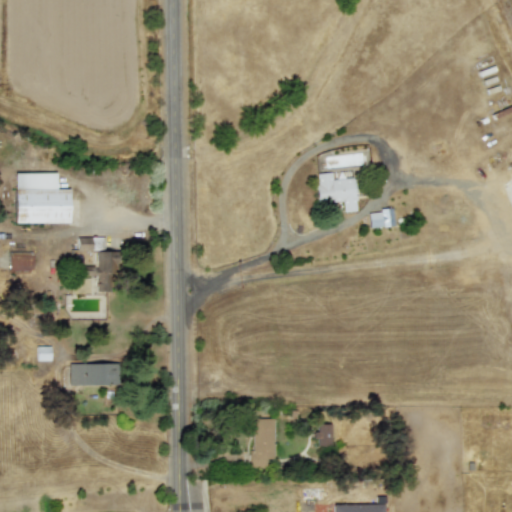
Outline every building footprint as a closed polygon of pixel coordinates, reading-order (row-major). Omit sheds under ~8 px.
[(13,173),(13,223),(67,222),(67,188),(53,189),(53,172),(13,173)] [(355,210),(352,177),(330,179),(329,172),(313,174),(316,203),(340,201),(341,212),(355,210)] [(367,227),(391,226),(390,208),(377,209),(377,212),(366,213),(367,227)] [(30,272),(31,252),(7,251),(6,271),(30,272)] [(34,360),(49,360),(49,346),(34,347),(34,360)] [(116,362),(66,363),(67,385),(116,384),(116,362)] [(271,419),(249,419),(250,467),(264,467),(264,458),(272,458),(271,419)] [(329,424),(314,424),(313,446),(328,447),(329,424)] [(382,511),(382,503),(331,504),(331,511),(382,511)]
